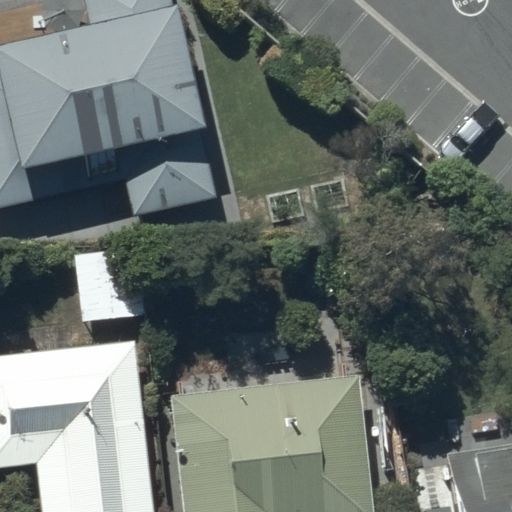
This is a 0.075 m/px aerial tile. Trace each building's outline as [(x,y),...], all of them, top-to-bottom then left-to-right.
[(211,201),(164,0),(77,0),(85,33),(0,52),(0,211),(120,184),(128,220),(211,201)] [(139,250),(67,256),(73,328),(145,322),(139,250)] [(148,511),(132,347),(0,359),(0,471),(31,468),(35,511),(148,511)] [(365,511),(350,380),(166,402),(179,511),(365,511)] [(511,511),(511,449),(440,461),(447,511),(511,511)]
